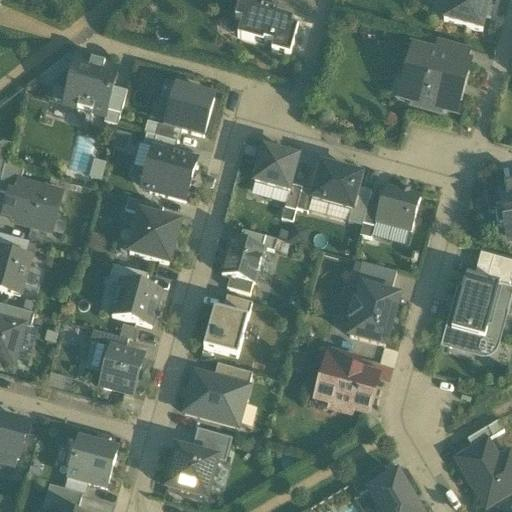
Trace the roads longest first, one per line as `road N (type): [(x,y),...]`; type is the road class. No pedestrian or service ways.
road 1 (residential): [(452,511),(401,430),(460,178)]
road 2 (residential): [(152,435),(243,116)]
road 3 (residential): [(243,116),(251,88),(93,42)]
road 4 (residential): [(291,130),(460,178)]
road 5 (residential): [(0,392),(152,435)]
road 6 (residential): [(291,130),(327,0)]
road 7 (residential): [(479,149),(511,22)]
